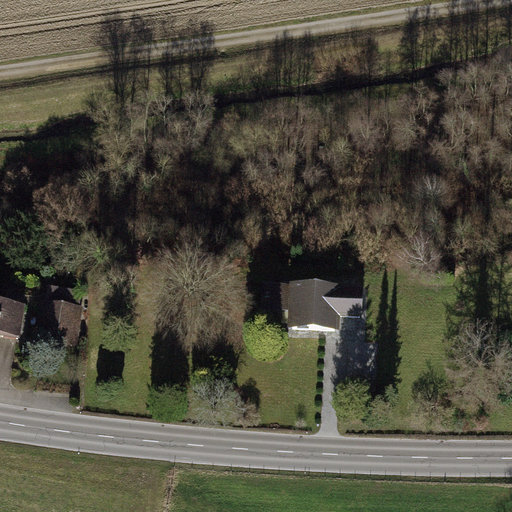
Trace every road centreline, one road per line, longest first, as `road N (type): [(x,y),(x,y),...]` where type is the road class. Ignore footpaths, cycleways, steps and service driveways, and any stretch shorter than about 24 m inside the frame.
road 1 (tertiary): [(511,459),(293,453),(0,423)]
road 2 (track): [(492,0),(0,71)]
